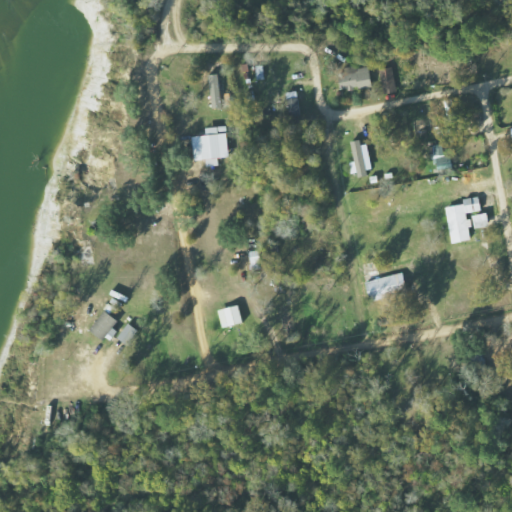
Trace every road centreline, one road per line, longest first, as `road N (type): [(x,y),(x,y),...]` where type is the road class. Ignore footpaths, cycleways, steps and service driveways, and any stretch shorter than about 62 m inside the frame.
road 1 (residential): [(74,399),(242,340),(390,330),(511,295)]
road 2 (residential): [(511,75),(365,92),(316,12),(203,22)]
road 3 (residential): [(242,340),(217,211),(201,0)]
road 4 (residential): [(390,330),(365,92)]
road 5 (residential): [(158,370),(156,295),(106,270),(69,279)]
road 6 (residential): [(69,279),(74,399)]
